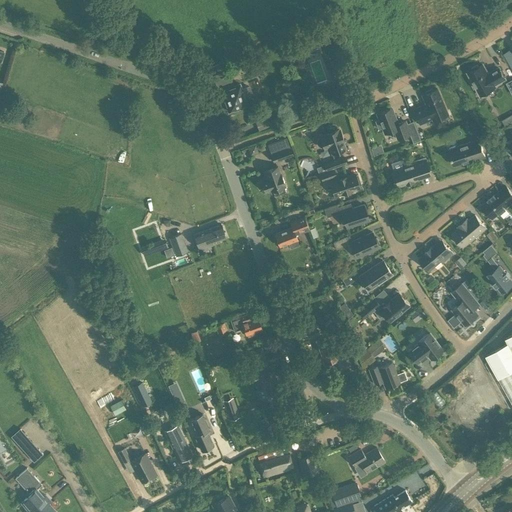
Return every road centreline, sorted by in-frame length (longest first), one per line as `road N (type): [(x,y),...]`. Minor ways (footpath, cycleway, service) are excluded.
road 1 (unclassified): [(305,377),(216,135),(173,82)]
road 2 (residential): [(379,204),(353,104),(511,22)]
road 3 (residential): [(379,204),(490,169),(495,176),(398,257)]
road 4 (residential): [(135,511),(244,451),(302,429)]
road 5 (unclassified): [(0,26),(162,75)]
road 6 (unknown): [(174,489),(154,450),(124,443),(122,455),(147,504)]
